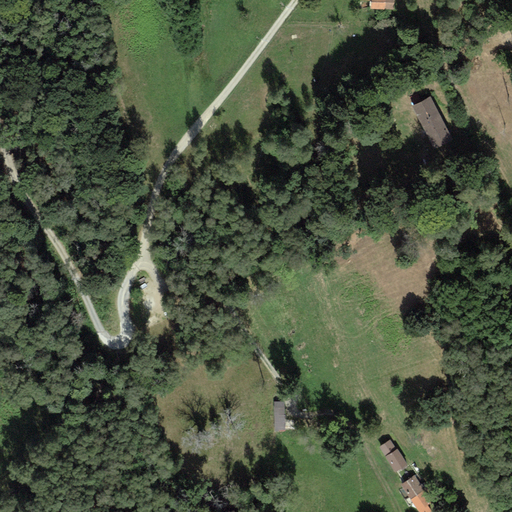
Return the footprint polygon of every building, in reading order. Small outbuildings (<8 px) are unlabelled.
[(393,0),(358,0),(359,0),(368,1),(367,7),(393,8),(393,0)] [(427,97),(409,105),(429,148),(447,140),(427,97)] [(278,432),(287,431),(285,411),(276,411),(278,432)] [(392,438),(379,445),(393,472),(406,465),(392,438)] [(415,472),(399,484),(418,511),(431,511),(440,506),(415,472)]
